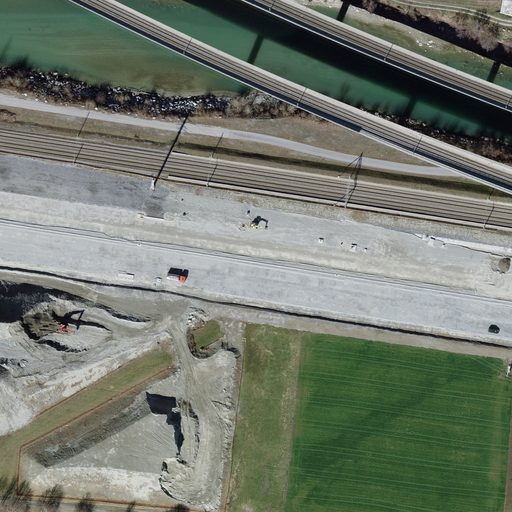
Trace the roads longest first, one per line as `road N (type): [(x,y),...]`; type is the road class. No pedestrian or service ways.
road 1 (motorway): [(511,287),(0,201)]
road 2 (motorway): [(0,240),(511,326)]
